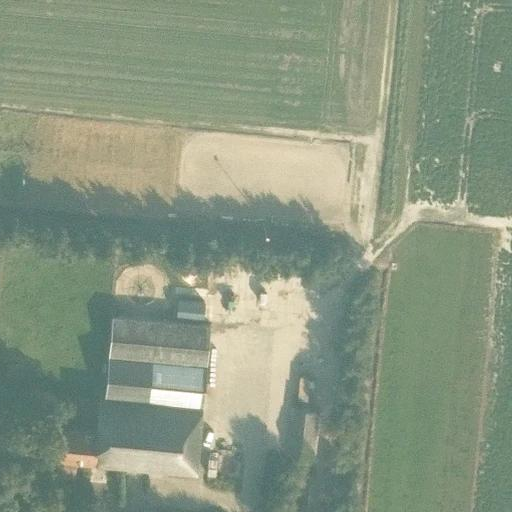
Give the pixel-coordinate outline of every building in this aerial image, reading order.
[(179,299),(178,315),(204,317),(206,302),(179,299)] [(113,312),(106,394),(204,403),(212,322),(113,312)] [(289,371),(288,396),(297,396),(298,371),(289,371)] [(197,473),(203,406),(100,397),(97,428),(63,425),(58,480),(76,482),(78,463),(197,473)] [(290,453),(316,456),(321,408),(295,405),(290,453)]
